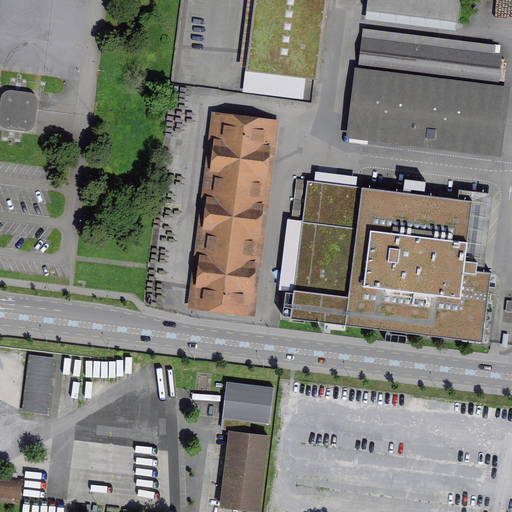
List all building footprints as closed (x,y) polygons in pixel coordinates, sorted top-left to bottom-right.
[(315,76),(324,0),(257,0),(249,68),(315,76)] [(367,0),(367,11),(457,22),(459,0),(367,0)] [(28,50),(43,51),(44,26),(28,26),(28,50)] [(360,65),(501,82),(502,75),(498,74),(501,56),(493,55),(494,45),(364,29),(360,65)] [(498,148),(504,95),(358,77),(352,130),(498,148)] [(31,93),(10,90),(7,91),(4,92),(2,95),(1,98),(0,103),(0,125),(0,126),(2,128),(5,129),(25,132),(28,131),(31,130),(34,127),(35,123),(38,102),(37,99),(36,96),(34,94),(31,93)] [(272,123),(219,116),(195,306),(248,312),(272,123)] [(406,182),(426,183),(426,173),(406,172),(406,182)] [(481,341),(482,341),(491,273),(476,271),(477,262),(465,261),(472,201),(307,181),(290,318),(451,337),(450,340),(481,344),(481,341)] [(46,413),(53,359),(31,356),(24,410),(46,413)] [(274,387),(226,382),(222,418),(232,419),(221,506),(259,510),(268,436),(248,433),(249,421),(269,423),(274,387)] [(0,450),(11,444),(0,423),(0,450)] [(75,441),(72,468),(155,478),(158,451),(75,441)] [(0,475),(0,502),(19,505),(22,478),(0,475)] [(40,500),(26,498),(25,507),(39,509),(40,500)]
